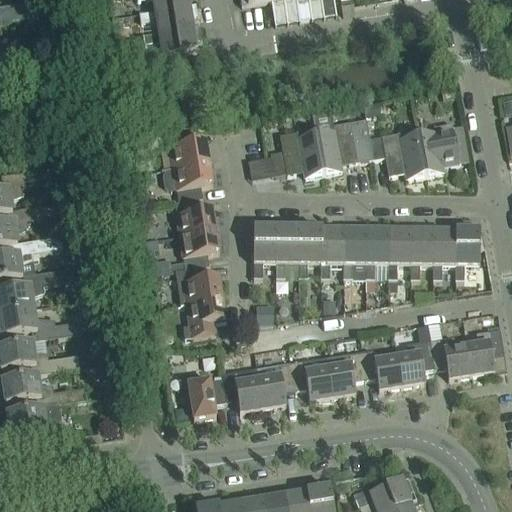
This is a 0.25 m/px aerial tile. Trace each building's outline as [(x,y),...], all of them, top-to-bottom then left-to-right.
[(189,11),(189,10),(187,0),(135,0),(137,5),(152,2),(154,16),(155,17),(189,11)] [(239,0),(241,10),(271,5),(283,3),(296,2),(297,1),(296,0),(239,0)] [(311,24),(307,0),(306,0),(297,1),(296,2),(299,26),(311,24)] [(323,22),(320,0),(307,0),(311,24),(323,22)] [(336,20),(332,0),(320,0),(323,22),(336,20)] [(299,26),(296,2),(283,3),(287,28),(299,26)] [(287,28),(283,3),(271,5),(274,29),(287,28)] [(0,10),(0,26),(32,21),(29,6),(0,10)] [(198,23),(196,10),(195,9),(189,10),(189,11),(155,17),(154,16),(139,18),(140,27),(156,25),(158,38),(158,39),(193,34),(192,32),(191,24),(198,23)] [(201,45),(199,33),(199,31),(192,32),(193,34),(158,39),(158,38),(142,40),(144,49),(159,47),(162,62),(196,56),(195,46),(201,45)] [(451,86),(442,87),(445,105),(455,104),(451,86)] [(511,102),(501,104),(502,119),(511,117),(511,102)] [(377,107),(362,110),(365,122),(380,119),(377,107)] [(330,117),(312,120),(316,139),(323,180),(342,177),(341,171),(340,165),(349,164),(350,169),(374,165),(367,125),(332,131),(330,117)] [(434,138),(418,141),(425,183),(443,179),(442,173),(441,168),(449,166),(450,172),(459,170),(459,169),(469,167),(462,133),(452,135),(451,130),(433,133),(434,138)] [(194,147),(192,136),(167,140),(169,151),(168,152),(171,174),(209,168),(205,146),(194,147)] [(281,150),(273,152),(275,163),(283,162),(287,181),(295,179),(294,174),(303,172),(304,177),(305,183),(323,180),(316,139),(299,142),(298,137),(280,141),(281,150)] [(399,139),(381,142),(388,183),(397,181),(396,176),(404,174),(405,180),(406,186),(425,183),(418,141),(400,144),(399,139)] [(209,168),(171,174),(166,175),(164,177),(162,181),(163,190),(166,194),(171,196),(176,195),(178,207),(198,204),(199,204),(199,203),(202,203),(200,192),(212,190),(209,168)] [(50,173),(24,177),(26,189),(52,185),(50,173)] [(23,200),(21,191),(0,194),(0,217),(12,216),(10,206),(23,200)] [(201,215),(199,204),(198,204),(178,207),(174,207),(176,218),(174,219),(178,242),(215,236),(212,213),(201,215)] [(55,209),(12,216),(0,217),(0,251),(11,250),(17,249),(17,248),(15,238),(27,233),(27,226),(57,222),(55,209)] [(276,268),(276,233),(268,233),(268,227),(254,227),(253,284),(262,284),(263,268),(276,268)] [(298,268),(298,234),(290,234),(290,227),(276,227),(276,233),(276,268),(275,284),(285,284),(285,268),(298,268)] [(322,269),(322,234),(312,234),(312,228),(298,227),(298,234),(298,268),(298,284),(307,285),(307,269),(320,269),(322,269)] [(469,230),(456,230),(455,230),(454,236),(456,236),(455,271),(454,287),(463,287),(464,271),(478,271),(479,237),(469,236),(469,230)] [(344,269),(344,234),(322,234),(322,269),(320,269),(320,285),(329,285),(330,269),(343,269),(344,269)] [(366,270),(367,235),(344,234),(344,269),(343,269),(343,285),(365,285),(366,270)] [(389,270),(389,235),(367,235),(366,270),(365,285),(374,285),(375,270),(387,270),(389,270)] [(411,270),(411,235),(389,235),(389,270),(387,270),(387,285),(397,285),(397,270),(410,270),(411,270)] [(434,271),(434,236),(411,235),(411,270),(410,270),(410,286),(418,286),(419,270),(432,271),(434,271)] [(170,264),(151,267),(153,281),(174,278),(174,276),(181,275),(185,274),(185,275),(205,272),(205,271),(209,271),(207,259),(219,257),(215,236),(178,242),(181,263),(183,263),(184,264),(170,266),(170,264)] [(456,236),(454,236),(434,236),(434,271),(432,271),(432,286),(441,287),(442,271),(455,271),(456,236)] [(60,241),(34,245),(36,258),(37,258),(62,254),(60,241)] [(0,284),(33,280),(31,266),(38,265),(37,258),(36,258),(34,245),(17,248),(17,249),(11,250),(13,260),(0,261),(0,284)] [(181,275),(174,276),(174,278),(180,310),(185,309),(222,303),(218,281),(207,283),(205,272),(185,275),(185,274),(181,275)] [(71,274),(45,277),(47,290),(73,287),(71,274)] [(44,298),(43,291),(42,289),(0,294),(0,317),(34,313),(32,303),(44,298)] [(225,325),(222,303),(185,309),(188,330),(187,331),(184,333),(183,336),(184,340),(186,342),(188,343),(192,342),(192,343),(216,339),(214,327),(225,325)] [(335,304),(322,304),(322,318),(335,318),(335,304)] [(35,323),(34,313),(0,317),(0,336),(0,340),(31,336),(32,347),(45,345),(81,340),(80,327),(49,331),(48,324),(35,323)] [(272,320),(255,321),(255,330),(272,330),(272,320)] [(506,376),(500,336),(476,339),(477,350),(466,352),(471,382),(506,376)] [(471,382),(466,352),(455,354),(453,343),(430,347),(434,375),(446,373),(448,385),(471,382)] [(48,367),(45,345),(32,347),(0,351),(0,374),(0,375),(48,367)] [(434,375),(430,347),(406,351),(408,361),(397,363),(402,393),(424,389),(423,377),(434,375)] [(402,393),(397,363),(374,367),(372,356),(360,357),(365,386),(377,384),(379,396),(402,393)] [(365,386),(360,357),(326,363),(332,403),(355,400),(353,388),(365,386)] [(79,360),(53,364),(55,377),(80,373),(79,360)] [(326,363),(291,369),(295,397),(307,395),(309,407),(332,403),(326,363)] [(295,397),(291,369),(256,374),(258,385),(262,415),(286,411),(284,399),(295,397)] [(262,415),(258,385),(235,389),(233,378),(221,380),(222,384),(226,408),(237,406),(239,418),(262,415)] [(39,390),(37,380),(2,385),(5,407),(53,400),(52,391),(39,390)] [(226,408),(222,384),(210,386),(210,385),(187,389),(193,425),(216,422),(214,410),(226,408)] [(84,393),(58,397),(60,410),(86,406),(84,393)] [(186,410),(173,411),(175,425),(188,423),(186,410)] [(44,422),(42,412),(7,417),(10,440),(35,436),(37,448),(68,444),(66,431),(59,432),(57,424),(44,422)] [(407,483),(370,499),(368,494),(353,500),(356,505),(355,505),(357,511),(361,511),(373,508),(374,511),(398,511),(411,507),(407,499),(413,497),(407,483)] [(333,511),(330,493),(320,495),(319,488),(305,490),(306,497),(307,496),(309,511),(333,511)] [(309,511),(307,496),(306,497),(285,500),(287,511),(309,511)] [(287,511),(285,500),(263,504),(264,511),(287,511)]
